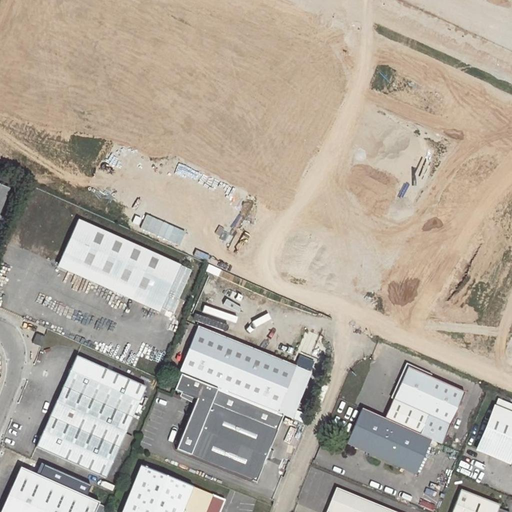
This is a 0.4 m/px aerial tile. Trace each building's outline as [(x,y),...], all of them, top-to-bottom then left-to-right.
[(103,206),(176,239),(261,50),(275,57),(294,15),(261,0),(245,0),(229,35),(194,19),(166,82),(192,94),(160,165),(127,151),(103,206)] [(377,219),(440,246),(471,174),(470,170),(479,145),(448,130),(463,92),(406,67),(390,105),(383,100),(339,192),(381,210),(377,219)] [(511,177),(511,159),(490,149),(478,176),(507,189),(511,177)] [(0,208),(8,188),(0,184),(0,208)] [(133,291),(129,299),(159,312),(161,307),(173,312),(191,271),(77,220),(60,258),(133,291)] [(56,266),(129,299),(133,291),(60,258),(56,266)] [(197,326),(178,373),(180,374),(282,415),(290,418),(309,372),(197,326)] [(40,346),(44,337),(36,333),(32,343),(40,346)] [(76,356),(56,401),(125,432),(145,387),(76,356)] [(406,366),(383,418),(430,439),(440,443),(463,392),(406,366)] [(282,415),(180,374),(173,390),(195,399),(175,450),(255,482),(282,415)] [(125,432),(56,401),(35,446),(105,477),(115,455),(119,446),(125,432)] [(511,453),(511,413),(494,406),(476,449),(508,462),(511,453)] [(383,418),(361,408),(346,442),(415,473),(430,439),(383,418)] [(221,511),(226,500),(140,466),(121,511),(221,511)] [(93,511),(98,502),(20,467),(0,511),(93,511)] [(395,511),(335,487),(325,511),(395,511)] [(498,505),(460,490),(451,511),(506,511),(497,508),(498,505)]
